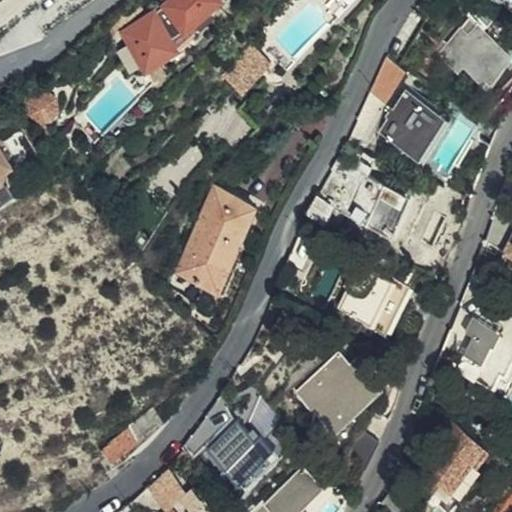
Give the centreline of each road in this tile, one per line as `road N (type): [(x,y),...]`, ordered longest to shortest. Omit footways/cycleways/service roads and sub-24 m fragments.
road 1 (residential): [(85,511),(144,465),(228,360),(404,0)]
road 2 (residential): [(352,511),(394,442),(511,136)]
road 3 (residential): [(113,0),(56,44),(0,73)]
